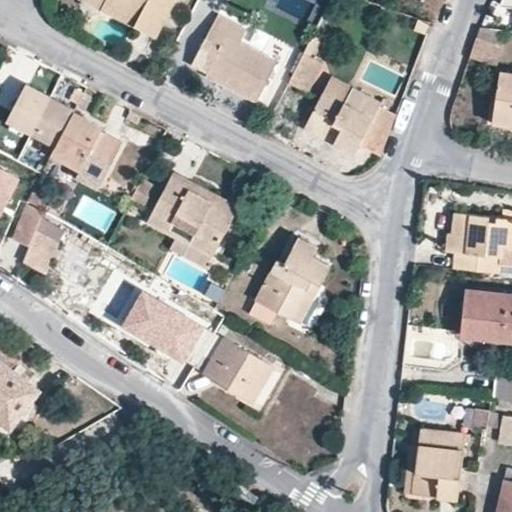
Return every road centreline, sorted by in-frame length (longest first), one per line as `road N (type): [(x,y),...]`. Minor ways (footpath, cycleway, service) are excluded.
road 1 (residential): [(2,0),(45,39),(339,196),(392,212)]
road 2 (residential): [(329,511),(81,360),(0,299)]
road 3 (residential): [(354,511),(392,212)]
road 4 (residential): [(412,141),(472,0)]
